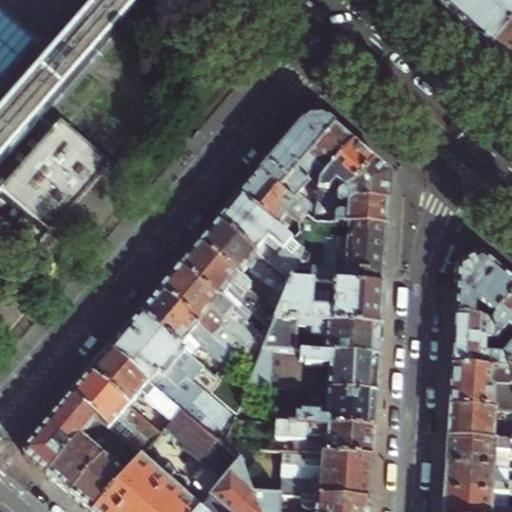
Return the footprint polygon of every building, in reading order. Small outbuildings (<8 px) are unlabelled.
[(101,0),(0,117),(0,167),(60,98),(69,88),(88,66),(96,57),(134,13),(119,0),(101,0)] [(511,0),(431,0),(432,3),(467,33),(490,53),(511,26),(511,0)] [(511,72),(511,26),(490,53),(506,67),(511,72)] [(109,163),(61,121),(0,192),(0,221),(33,250),(73,205),(109,163)] [(261,176),(280,193),(335,130),(328,124),(303,126),(282,151),(261,176)] [(344,138),(335,130),(280,193),(307,216),(315,223),(316,204),(316,188),(352,145),(344,138)] [(363,155),(352,145),(316,188),(316,204),(353,186),(373,163),(363,155)] [(382,170),(373,163),(353,186),(316,204),(315,223),(316,224),(328,225),(328,213),(354,201),(389,203),(390,177),(382,170)] [(300,224),(307,216),(280,193),(261,176),(250,188),(241,199),(291,243),(300,233),(300,224)] [(296,270),(303,253),(291,243),(241,199),(230,212),(219,225),(290,285),(291,282),(296,270)] [(387,224),(389,203),(354,201),(328,213),(328,225),(387,228),(387,224)] [(315,223),(307,216),(300,224),(300,233),(291,243),(303,253),(315,223)] [(316,224),(315,223),(303,253),(296,270),(312,271),(311,284),(383,288),(384,282),(386,240),(387,228),(328,225),(316,224)] [(290,285),(219,225),(210,235),(200,247),(238,280),(248,268),(251,271),(250,272),(251,274),(275,295),(267,305),(279,314),(290,285)] [(180,270),(234,315),(242,305),(255,316),(272,331),(275,322),(279,314),(267,305),(238,280),(200,247),(190,259),(180,270)] [(482,260),(460,268),(456,320),(472,322),(474,296),(475,293),(477,291),(480,290),(481,290),(483,290),(497,274),(490,267),(482,260)] [(234,315),(180,270),(172,280),(161,293),(234,355),(255,373),(264,352),(267,343),(247,325),(234,315)] [(511,286),(507,282),(497,274),(483,290),(481,290),(480,290),(477,291),(475,293),(474,296),(472,322),(491,324),(511,300),(511,286)] [(279,314),(275,322),(381,328),(382,315),(383,300),(383,288),(311,284),(291,282),(290,285),(279,314)] [(234,355),(161,293),(152,303),(141,316),(191,358),(200,346),(224,366),(234,355)] [(511,300),(491,324),(499,344),(505,360),(510,376),(511,378),(511,376),(511,300)] [(234,315),(247,325),(255,316),(242,305),(234,315)] [(191,358),(141,316),(126,334),(110,352),(182,414),(210,437),(229,414),(191,382),(203,368),(191,358)] [(472,322),(456,320),(455,344),(453,372),(510,376),(505,360),(485,359),(486,343),(499,344),(491,324),(472,322)] [(381,333),(381,328),(275,322),(272,331),(267,343),(264,352),(294,354),(295,337),(301,337),(301,341),(314,341),(315,334),(326,335),(325,355),(379,359),(379,354),(381,333)] [(174,424),(182,414),(110,352),(102,362),(91,375),(130,409),(141,396),(174,424)] [(255,373),(250,387),(300,390),(302,367),(318,367),(318,364),(326,365),(325,392),(328,392),(377,395),(377,391),(378,377),(379,359),(325,355),(294,354),(264,352),(255,373)] [(510,376),(453,372),(451,394),(450,412),(495,414),(511,415),(511,380),(511,378),(510,376)] [(82,385),(71,398),(97,420),(107,429),(120,439),(143,459),(162,437),(130,409),(91,375),(82,385)] [(303,418),(276,416),(276,424),(374,430),(376,411),(377,395),(328,392),(326,419),(319,419),(319,415),(303,414),(303,418)] [(82,438),(97,420),(71,398),(49,424),(25,453),(25,457),(48,477),(82,438)] [(275,413),(240,411),(236,421),(274,424),(275,413)] [(495,414),(450,412),(449,428),(448,442),(511,445),(511,432),(505,432),(494,434),(495,414)] [(174,424),(167,432),(188,450),(186,452),(205,468),(195,479),(200,483),(196,487),(212,500),(242,464),(210,437),(182,414),(174,424)] [(276,424),(275,424),(274,439),(303,441),(303,454),(373,458),(374,442),(374,430),(276,424)] [(104,458),(120,439),(107,429),(102,434),(107,438),(96,450),(82,438),(48,477),(57,485),(70,496),(104,458)] [(511,445),(448,442),(447,456),(447,468),(508,472),(509,456),(511,458),(511,445)] [(303,454),(285,453),(282,496),(301,497),(370,502),(371,476),(373,458),(303,454)] [(97,511),(127,478),(104,458),(70,496),(80,505),(88,511),(97,511)] [(161,479),(141,461),(127,478),(97,511),(199,511),(182,498),(187,492),(186,484),(177,475),(176,476),(169,470),(161,479)] [(212,500),(211,502),(222,511),(260,511),(253,494),(242,464),(212,500)] [(511,484),(507,485),(508,472),(447,468),(446,481),(445,494),(490,497),(511,498),(511,484)] [(369,511),(370,502),(301,497),(300,506),(302,508),(304,508),(304,511),(279,511),(280,496),(253,494),(260,511),(369,511)] [(488,511),(490,497),(445,494),(444,511),(443,511),(488,511)] [(222,511),(211,502),(201,511),(222,511)]
